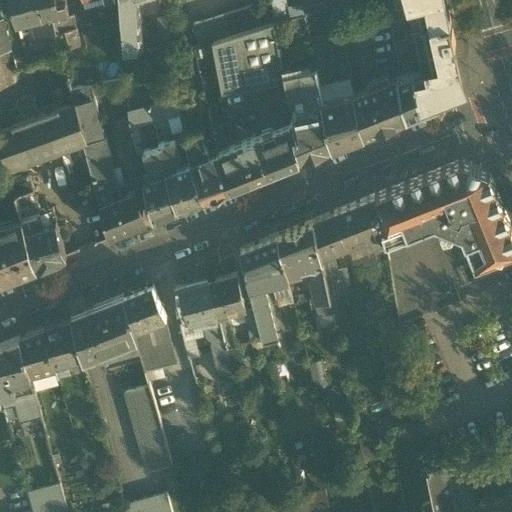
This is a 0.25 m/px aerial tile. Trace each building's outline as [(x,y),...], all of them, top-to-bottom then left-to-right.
[(35,35),(56,31),(52,14),(43,17),(39,0),(10,0),(17,24),(32,20),(35,35)] [(39,0),(43,17),(52,14),(59,13),(60,15),(69,14),(66,0),(58,0),(57,0),(39,0)] [(83,0),(85,10),(104,6),(102,0),(83,0)] [(119,0),(120,2),(121,21),(122,21),(124,51),(142,49),(139,0),(119,0)] [(279,0),(271,1),(274,23),(287,21),(283,0),(279,0)] [(321,8),(322,14),(327,13),(324,0),(301,0),(302,4),(304,12),(321,8)] [(400,74),(397,75),(407,118),(439,105),(438,97),(453,91),(448,70),(453,69),(449,49),(454,48),(456,47),(455,40),(452,25),(452,26),(450,20),(451,20),(446,0),(394,0),(396,5),(407,3),(412,26),(404,28),(406,36),(392,39),(400,74)] [(305,17),(304,12),(302,4),(287,7),(290,20),(305,17)] [(255,6),(223,16),(230,36),(261,26),(255,6)] [(74,13),(69,14),(60,15),(59,13),(52,14),(56,31),(59,44),(61,48),(68,46),(80,42),(74,13)] [(199,46),(230,36),(223,16),(193,26),(199,46)] [(0,52),(11,50),(2,17),(0,18),(0,52)] [(167,19),(158,19),(157,19),(160,40),(170,38),(167,19)] [(213,42),(222,92),(272,83),(285,81),(284,74),(276,35),(274,23),(213,42)] [(100,31),(100,30),(88,33),(90,44),(102,42),(100,31)] [(27,64),(50,58),(47,47),(46,41),(23,48),(27,64)] [(59,44),(47,47),(50,58),(63,54),(61,48),(59,44)] [(63,54),(67,66),(74,64),(68,46),(61,48),(63,54)] [(462,87),(454,48),(449,49),(453,69),(448,70),(453,91),(462,87)] [(16,71),(11,50),(0,52),(0,86),(14,83),(16,71)] [(177,54),(182,77),(193,74),(187,51),(177,54)] [(291,118),(292,122),(293,122),(300,160),(332,147),(323,104),(322,99),(319,85),(315,67),(284,74),(285,81),(288,99),(304,95),(308,115),(291,118)] [(397,75),(369,86),(378,129),(407,118),(397,75)] [(319,85),(322,99),(330,97),(354,92),(350,77),(319,85)] [(285,81),(272,83),(276,101),(288,99),(285,81)] [(152,90),(155,102),(172,98),(170,91),(168,84),(151,88),(152,90)] [(75,102),(87,141),(96,138),(105,136),(105,135),(94,95),(92,85),(71,89),(75,102)] [(364,134),(378,129),(369,86),(354,92),(364,134)] [(128,96),(128,109),(150,104),(155,102),(152,90),(128,96)] [(331,103),(323,104),(332,147),(364,135),(363,135),(364,134),(354,92),(330,97),(331,103)] [(175,97),(172,98),(155,102),(150,104),(154,120),(179,113),(176,97),(175,97)] [(0,128),(0,147),(10,169),(34,161),(84,143),(87,141),(75,102),(74,102),(60,107),(40,115),(29,119),(0,128)] [(129,125),(154,120),(150,104),(128,109),(129,125)] [(292,122),(254,137),(268,173),(300,160),(293,122),(292,122)] [(185,134),(192,161),(204,198),(227,189),(218,151),(209,154),(201,156),(199,151),(205,150),(206,148),(206,147),(201,127),(184,132),(185,134)] [(84,143),(101,204),(123,195),(122,191),(120,192),(105,136),(96,138),(87,141),(84,143)] [(159,142),(160,144),(166,170),(179,208),(204,198),(192,161),(177,166),(175,161),(180,160),(181,158),(175,137),(159,142)] [(254,137),(218,151),(227,189),(268,173),(254,137)] [(154,218),(179,208),(166,170),(160,144),(144,149),(149,169),(149,170),(150,171),(151,172),(152,171),(156,170),(157,175),(143,179),(154,218)] [(201,156),(209,154),(207,146),(206,147),(206,148),(205,150),(199,151),(201,156)] [(462,234),(475,267),(511,252),(511,228),(489,171),(462,159),(376,194),(385,240),(385,242),(435,222),(442,225),(440,231),(444,239),(453,236),(455,231),(462,234)] [(41,186),(34,161),(10,169),(8,170),(15,193),(34,188),(41,186)] [(15,193),(21,215),(40,210),(34,188),(15,193)] [(101,204),(109,237),(147,221),(135,190),(123,195),(101,204)] [(375,194),(335,210),(348,244),(367,236),(373,239),(375,244),(385,240),(376,194),(375,194)] [(21,215),(22,217),(36,266),(66,254),(56,219),(44,222),(40,210),(21,215)] [(331,251),(348,244),(335,210),(314,219),(321,255),(331,251)] [(27,270),(36,266),(22,217),(13,221),(27,270)] [(329,293),(321,255),(314,219),(313,219),(285,230),(296,274),(302,273),(301,269),(311,267),(315,267),(316,269),(317,271),(312,272),(310,278),(315,302),(330,299),(329,293)] [(0,280),(5,279),(27,270),(13,221),(9,223),(0,225),(0,280)] [(288,276),(296,274),(285,230),(278,233),(288,276)] [(287,276),(288,276),(278,233),(241,248),(255,305),(257,311),(264,340),(276,337),(263,282),(268,281),(270,288),(274,287),(276,293),(290,289),(287,276)] [(321,255),(329,293),(341,291),(351,289),(346,267),(337,269),(334,253),(331,251),(321,255)] [(238,273),(210,280),(224,338),(227,349),(238,347),(232,325),(229,313),(244,309),(247,308),(238,273)] [(215,340),(224,338),(210,280),(179,288),(188,322),(189,324),(191,323),(203,320),(207,335),(208,337),(213,340),(215,340)] [(125,294),(134,329),(158,319),(166,316),(153,283),(125,294)] [(290,289),(276,293),(279,305),(293,302),(290,289)] [(334,312),(336,321),(347,318),(341,291),(329,293),(330,299),(331,298),(334,312)] [(125,294),(85,310),(98,358),(108,355),(107,349),(137,340),(134,329),(125,294)] [(315,302),(318,315),(334,312),(331,298),(330,299),(315,302)] [(244,309),(245,314),(257,311),(255,305),(247,308),(244,309)] [(229,313),(232,325),(247,321),(245,314),(244,309),(229,313)] [(83,362),(98,358),(85,310),(70,316),(82,359),(83,362)] [(247,321),(251,343),(264,340),(257,311),(245,314),(247,321)] [(334,312),(318,315),(316,316),(318,329),(337,325),(336,321),(334,312)] [(68,363),(82,359),(70,316),(45,326),(56,366),(68,363)] [(160,325),(158,319),(134,329),(137,340),(139,346),(146,369),(176,361),(166,323),(160,325)] [(195,332),(197,338),(207,335),(203,320),(191,323),(193,333),(195,332)] [(193,333),(191,323),(189,324),(188,322),(181,324),(184,335),(193,333)] [(45,326),(19,336),(30,376),(34,391),(41,389),(40,385),(59,379),(59,378),(56,366),(45,326)] [(184,335),(190,359),(202,356),(197,338),(195,332),(193,333),(184,335)] [(0,344),(0,391),(1,394),(16,390),(13,381),(30,376),(19,336),(0,344)] [(215,340),(218,352),(227,349),(224,338),(215,340)] [(107,349),(108,355),(139,346),(137,340),(107,349)] [(215,340),(213,340),(210,346),(218,376),(233,373),(231,365),(227,349),(218,352),(215,340)] [(241,362),(238,347),(227,349),(231,365),(241,362)] [(310,362),(315,387),(327,384),(322,360),(310,362)] [(56,366),(59,378),(71,374),(68,363),(56,366)] [(4,408),(23,403),(37,399),(34,391),(30,376),(13,381),(16,390),(1,394),(2,399),(4,408)] [(126,392),(148,473),(169,467),(172,466),(150,385),(126,392)] [(41,415),(37,399),(23,403),(27,419),(41,415)] [(360,440),(365,463),(381,459),(376,436),(360,440)] [(469,471),(467,460),(449,464),(451,475),(469,471)] [(427,468),(433,501),(435,511),(454,511),(446,464),(427,468)] [(32,511),(67,511),(59,483),(27,491),(32,511)] [(326,489),(301,497),(305,511),(329,511),(331,511),(326,489)] [(474,503),(476,511),(511,511),(511,490),(504,492),(505,497),(474,503)] [(124,511),(171,511),(167,494),(155,497),(123,506),(124,511)] [(268,511),(305,511),(301,497),(267,507),(268,511)] [(423,511),(435,511),(433,501),(423,506),(423,511)]
